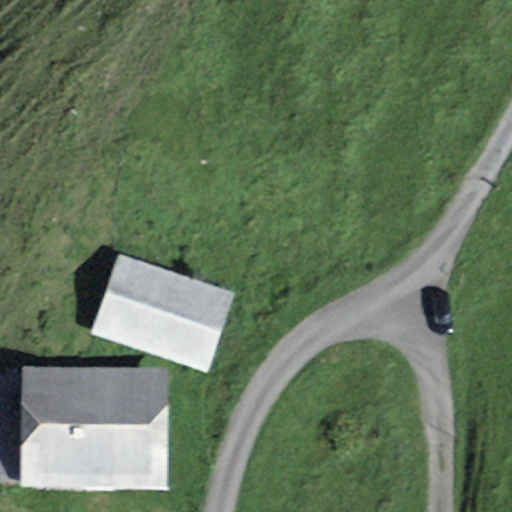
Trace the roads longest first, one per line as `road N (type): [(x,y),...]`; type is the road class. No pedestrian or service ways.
road 1 (track): [(439,511),(439,413),(423,335),(392,305),(364,304),(337,311),(268,363),(239,415),(213,511)]
road 2 (track): [(392,305),(511,95)]
